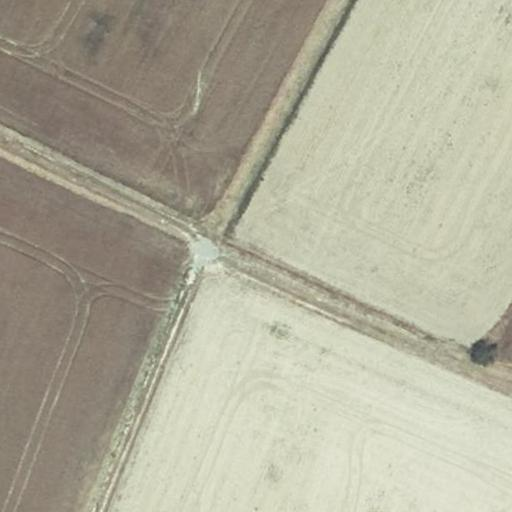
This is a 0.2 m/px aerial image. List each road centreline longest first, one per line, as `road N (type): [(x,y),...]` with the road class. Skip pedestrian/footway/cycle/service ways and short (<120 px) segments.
road 1 (track): [(101,511),(193,284),(214,263),(260,271),(511,379)]
road 2 (track): [(0,136),(196,233),(214,263)]
